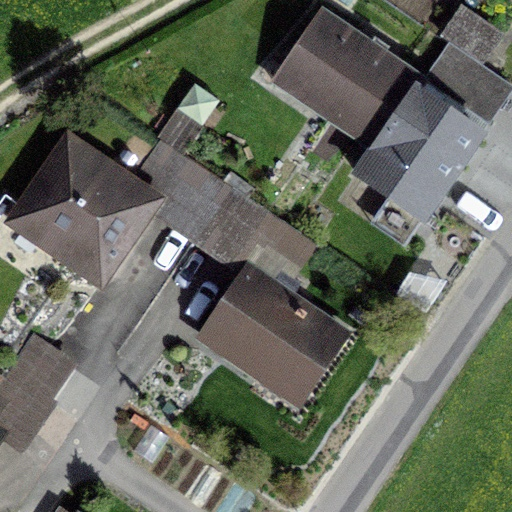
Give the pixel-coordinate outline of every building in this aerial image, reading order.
[(443,35),(482,61),(499,36),(460,10),(443,35)] [(332,118),(335,120),(315,150),(328,159),(356,135),(377,149),(358,176),(423,220),(481,135),(417,91),(422,84),(322,15),(286,68),(340,105),(332,118)] [(69,144),(16,222),(100,279),(154,201),(129,185),(132,180),(111,165),(107,170),(69,144)] [(230,189),(197,239),(226,258),(260,209),(230,189)] [(338,332),(248,271),(203,338),(258,375),(264,365),(299,388),(338,332)] [(9,374),(47,400),(70,365),(32,339),(9,374)] [(0,440),(1,439),(14,448),(47,400),(9,374),(0,387),(0,440)]
